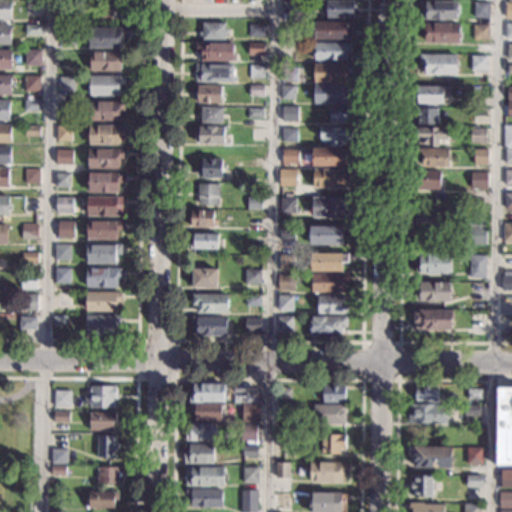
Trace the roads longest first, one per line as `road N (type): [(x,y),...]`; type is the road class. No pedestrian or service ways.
road 1 (residential): [(378,511),(388,0)]
road 2 (residential): [(154,511),(161,0)]
road 3 (residential): [(511,362),(0,361)]
